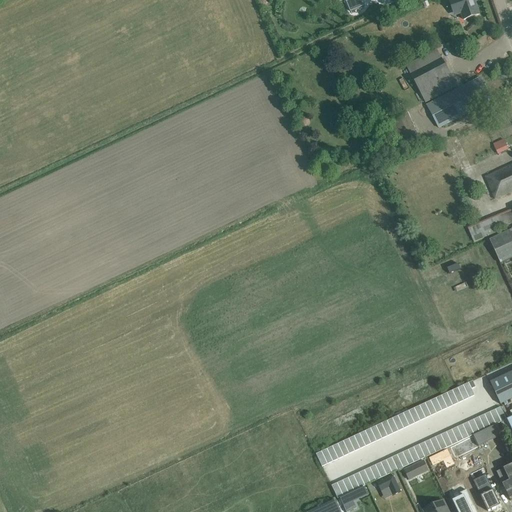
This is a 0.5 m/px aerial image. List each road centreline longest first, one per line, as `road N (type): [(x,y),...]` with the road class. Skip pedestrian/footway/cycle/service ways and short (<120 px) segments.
road 1 (residential): [(230,272),(363,210),(421,331)]
road 2 (residential): [(230,272),(167,140),(64,187)]
road 3 (residential): [(278,401),(66,499)]
road 4 (residential): [(123,511),(293,433),(278,401)]
road 5 (residential): [(421,331),(278,401)]
road 6 (residential): [(126,321),(64,187)]
road 7 (residential): [(0,381),(126,321)]
